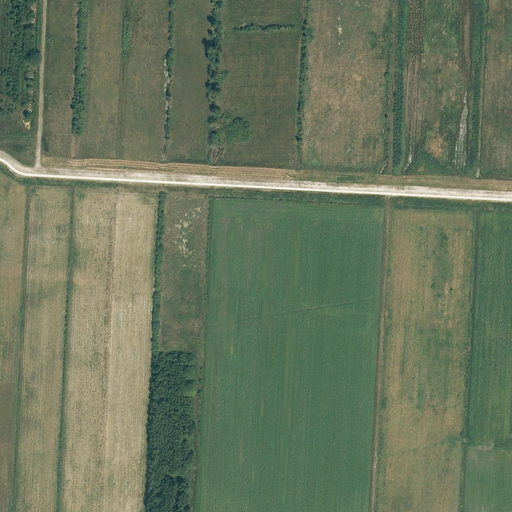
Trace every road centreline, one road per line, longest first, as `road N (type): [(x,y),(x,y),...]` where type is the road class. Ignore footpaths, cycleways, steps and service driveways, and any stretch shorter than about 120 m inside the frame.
road 1 (track): [(36,175),(511,196)]
road 2 (track): [(0,155),(36,171),(45,0)]
